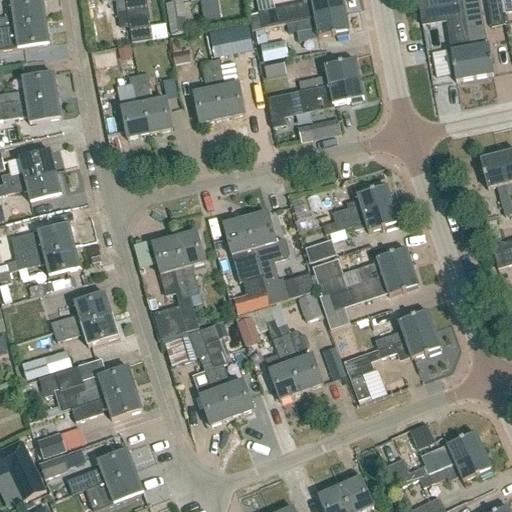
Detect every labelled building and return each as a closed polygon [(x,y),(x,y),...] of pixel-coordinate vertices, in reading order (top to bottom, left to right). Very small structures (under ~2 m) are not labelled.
[(115,0),(117,15),(126,13),(123,0),(115,0)] [(123,0),(126,13),(130,46),(150,43),(144,4),(139,0),(123,0)] [(311,6),(258,16),(261,32),(287,27),(346,16),(342,0),(324,0),(325,0),(311,3),(311,6)] [(466,30),(462,2),(461,0),(437,0),(418,3),(422,26),(449,22),(451,36),(449,39),(450,47),(453,49),(454,54),(451,54),(456,85),(475,81),(466,30)] [(466,30),(475,81),(494,78),(488,48),(484,49),(484,45),(485,44),(477,0),(474,0),(462,2),(466,30)] [(511,0),(502,0),(505,15),(511,13),(511,0)] [(14,20),(0,21),(0,31),(47,25),(43,2),(12,7),(14,20)] [(166,6),(170,37),(187,35),(182,4),(166,6)] [(287,27),(288,35),(316,30),(318,41),(331,38),(332,39),(336,39),(336,40),(348,38),(347,35),(349,34),(346,16),(287,27)] [(0,54),(19,52),(50,47),(47,25),(0,31),(0,54)] [(247,29),(210,37),(215,60),(227,58),(226,54),(245,50),(245,54),(252,52),(247,29)] [(264,64),(287,59),(284,43),(261,48),(264,64)] [(118,53),(116,53),(117,61),(120,60),(120,63),(131,61),(130,58),(132,58),(131,50),(129,51),(128,49),(118,51),(118,53)] [(176,67),(191,64),(188,52),(174,55),(176,67)] [(319,82),(299,86),(300,94),(360,82),(356,63),(354,64),(353,60),(342,63),(342,65),(338,66),(338,67),(324,70),(327,85),(320,87),(319,82)] [(211,65),(222,123),(245,119),(238,87),(225,90),(220,63),(211,65)] [(199,128),(222,123),(211,65),(201,67),(207,93),(193,96),(199,128)] [(265,82),(286,78),(283,67),(263,71),(265,82)] [(0,97),(0,107),(58,99),(54,76),(23,80),(25,94),(0,97)] [(147,77),(138,79),(150,137),(172,133),(166,101),(152,104),(147,77)] [(127,142),(150,137),(138,79),(129,81),(134,108),(121,110),(127,142)] [(364,101),(360,82),(300,94),(266,101),(272,131),(273,131),(271,123),(280,121),(279,118),(316,111),(316,114),(334,110),(333,107),(346,104),(346,105),(350,105),(350,107),(362,104),(362,101),(364,101)] [(29,126),(61,121),(58,99),(0,107),(0,123),(28,119),(29,126)] [(321,128),(309,130),(311,143),(323,140),(321,128)] [(23,174),(0,179),(0,189),(56,175),(51,153),(20,161),(23,174)] [(511,154),(499,158),(511,209),(511,210),(511,154)] [(505,218),(511,216),(511,210),(511,209),(499,158),(480,163),(488,192),(498,190),(503,211),(505,218)] [(31,206),(62,198),(56,175),(0,189),(0,197),(0,199),(28,192),(31,206)] [(348,211),(333,216),(336,226),(393,208),(387,189),(385,190),(384,187),(373,190),(374,192),(370,194),(370,195),(357,199),(358,203),(347,206),(348,211)] [(336,226),(323,229),(326,238),(354,230),(354,233),(367,230),(369,236),(382,232),(382,233),(386,232),(387,234),(398,230),(397,227),(399,227),(393,208),(336,226)] [(303,229),(328,226),(326,215),(301,218),(303,229)] [(268,216),(246,222),(261,279),(266,296),(269,307),(287,303),(283,288),(282,284),(277,285),(272,266),(286,262),(288,259),(284,246),(281,244),(276,246),(268,216)] [(246,222),(223,228),(238,287),(261,281),(261,279),(246,222)] [(27,225),(8,229),(11,241),(30,237),(27,225)] [(14,255),(17,264),(75,249),(69,227),(30,237),(11,241),(14,253),(14,255)] [(196,235),(174,241),(190,299),(199,297),(192,269),(204,266),(196,235)] [(11,241),(0,244),(0,256),(14,253),(11,241)] [(194,315),(190,299),(174,241),(152,247),(161,278),(174,275),(181,301),(178,302),(182,318),(194,315)] [(511,243),(491,250),(498,272),(511,267),(511,243)] [(337,259),(332,244),(306,253),(311,268),(337,259)] [(75,249),(17,264),(19,273),(46,266),(49,279),(80,272),(75,249)] [(356,289),(413,271),(407,252),(405,253),(404,250),(393,253),(394,256),(390,257),(390,258),(376,263),(379,272),(353,280),(356,289)] [(347,292),(337,263),(313,271),(322,300),(329,298),(347,292)] [(0,284),(13,281),(11,275),(18,273),(16,264),(7,266),(7,267),(0,268),(0,284)] [(419,289),(413,271),(356,289),(347,292),(329,298),(334,313),(382,298),(380,294),(387,291),(389,298),(402,294),(402,295),(402,296),(406,295),(407,297),(418,293),(417,290),(419,289)] [(297,284),(301,299),(314,296),(310,281),(297,284)] [(55,336),(112,317),(105,296),(74,305),(79,318),(52,327),(55,336)] [(246,297),(233,300),(237,316),(269,307),(266,296),(247,301),(246,297)] [(307,324),(321,320),(314,297),(299,302),(307,324)] [(280,306),(271,309),(275,323),(281,340),(302,396),(324,388),(313,358),(307,360),(297,333),(290,336),(280,306)] [(171,312),(153,316),(160,342),(177,337),(171,312)] [(375,344),(378,353),(378,354),(435,333),(428,315),(427,316),(425,313),(414,317),(415,319),(411,321),(412,322),(398,327),(401,335),(375,344)] [(112,317),(55,336),(58,345),(84,336),(88,349),(119,339),(112,317)] [(246,349),(260,344),(251,320),(238,324),(246,349)] [(277,359),(265,363),(269,374),(280,404),(302,396),(281,340),(275,323),(266,327),(277,359)] [(205,374),(192,379),(200,399),(210,429),(232,421),(205,348),(206,348),(201,333),(192,337),(203,368),(205,374)] [(435,333),(378,354),(381,361),(396,356),(399,362),(410,358),(412,363),(428,357),(429,359),(441,355),(440,352),(441,351),(435,333)] [(172,369),(196,362),(190,340),(165,347),(172,369)] [(205,348),(232,421),(254,413),(243,384),(230,388),(218,355),(221,353),(218,344),(206,348),(205,348)] [(358,404),(376,397),(368,376),(374,374),(367,356),(343,365),(358,404)] [(23,367),(28,382),(50,376),(45,360),(23,367)] [(61,393),(84,386),(79,369),(56,376),(56,378),(40,383),(43,392),(59,387),(61,393)] [(78,409),(135,391),(128,369),(98,379),(102,392),(75,401),(78,409)] [(404,377),(385,384),(390,397),(409,390),(404,377)] [(142,413),(135,391),(78,409),(70,412),(74,426),(102,417),(100,413),(108,410),(112,423),(142,413)] [(420,429),(409,433),(418,454),(434,447),(426,426),(420,429)] [(420,483),(484,454),(476,437),(475,438),(473,434),(462,439),(463,441),(459,442),(460,444),(447,450),(449,454),(437,459),(439,463),(410,476),(403,462),(386,469),(396,492),(419,482),(420,483)] [(44,462),(66,454),(60,436),(38,443),(44,462)] [(0,478),(9,475),(23,505),(45,495),(21,445),(0,454),(0,478)] [(93,474),(67,484),(72,498),(135,474),(127,453),(97,464),(101,475),(95,478),(93,474)] [(484,454),(420,483),(423,491),(433,487),(447,480),(449,484),(460,479),(462,485),(475,479),(476,480),(480,479),(481,480),(491,476),(490,472),(491,471),(484,454)] [(67,474),(62,460),(39,468),(45,483),(67,474)] [(135,474),(85,493),(92,511),(101,511),(114,507),(144,496),(135,474)] [(361,480),(340,490),(349,511),(368,511),(374,510),(361,480)] [(349,511),(340,490),(318,499),(323,511),(349,511)] [(444,511),(439,501),(415,511),(444,511)]
